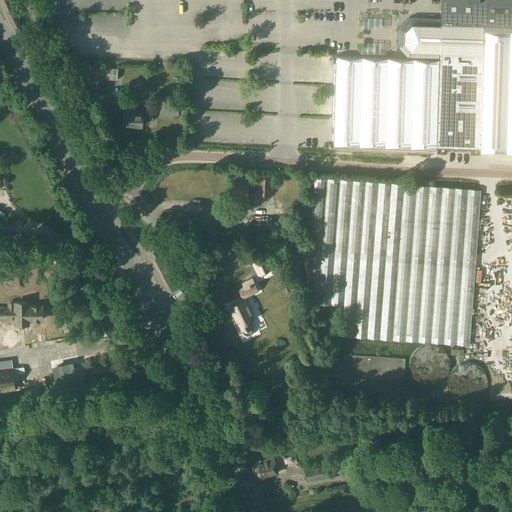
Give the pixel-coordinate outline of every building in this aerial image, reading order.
[(337,55),(334,146),(511,151),(511,0),(441,0),(441,19),(410,18),(398,27),(398,35),(398,46),(408,57),(337,55)] [(97,76),(118,78),(119,72),(119,67),(98,65),(97,72),(97,76)] [(167,102),(167,115),(178,116),(178,103),(167,102)] [(126,110),(125,124),(127,124),(126,125),(132,125),(132,124),(142,125),(142,118),(153,119),(153,113),(143,113),(143,111),(139,111),(139,107),(133,107),(132,111),(126,110)] [(467,346),(478,188),(312,176),(304,292),(317,293),(316,305),(342,307),(340,337),(467,346)] [(232,181),(231,197),(239,198),(239,200),(247,201),(248,186),(258,187),(258,195),(271,196),(272,179),(258,178),(258,179),(240,178),(240,182),(232,181)] [(286,247),(286,246),(287,246),(282,235),(276,238),(281,249),(282,249),(294,272),(299,269),(297,263),(298,262),(295,257),(293,258),(286,247)] [(271,268),(265,256),(253,262),(258,272),(259,274),(271,268)] [(242,288),(245,295),(253,292),(259,289),(254,279),(253,278),(245,282),(247,286),(242,288)] [(291,287),(297,284),(294,279),(288,282),(291,287)] [(233,307),(243,330),(244,333),(246,335),(248,336),(251,335),(253,334),(254,331),(253,328),(252,326),(250,321),(255,319),(247,301),(233,307)] [(9,308),(0,307),(0,318),(10,318),(10,312),(15,312),(16,315),(33,315),(33,319),(40,319),(40,306),(26,306),(26,302),(15,302),(15,304),(14,304),(14,303),(9,303),(9,308)] [(439,382),(445,378),(449,372),(450,366),(450,360),(447,354),(443,349),(438,346),(431,345),(425,345),(420,348),(415,352),(412,357),(410,364),(411,370),(414,376),(419,381),(426,384),(433,384),(439,382)] [(477,400),(483,396),(486,390),(488,384),(487,378),(484,372),(480,367),(475,364),(468,363),(462,364),(457,367),(452,371),(449,377),(449,383),(450,390),(453,395),(458,400),(465,402),(471,402),(477,400)] [(103,388),(117,387),(117,385),(121,385),(120,378),(116,379),(116,374),(127,372),(126,364),(114,365),(114,366),(93,369),(93,376),(106,374),(106,378),(102,379),(103,388)] [(0,392),(16,390),(13,367),(0,368),(0,392)] [(254,472),(254,473),(255,474),(256,475),(257,476),(258,477),(259,477),(260,477),(261,478),(261,477),(265,475),(277,472),(275,462),(274,457),(263,460),(264,464),(262,464),(261,464),(260,464),(259,464),(258,464),(258,465),(257,465),(256,466),(255,467),(255,468),(254,468),(254,469),(254,470),(254,471),(254,472)] [(361,464),(360,465),(361,466),(367,474),(377,468),(370,458),(361,464)] [(342,459),(332,461),(334,471),(344,469),(344,468),(351,467),(350,461),(343,462),(342,459)] [(307,481),(330,477),(328,465),(305,469),(307,481)]
